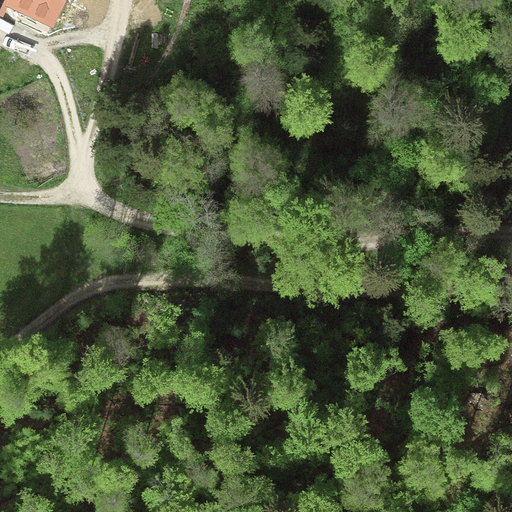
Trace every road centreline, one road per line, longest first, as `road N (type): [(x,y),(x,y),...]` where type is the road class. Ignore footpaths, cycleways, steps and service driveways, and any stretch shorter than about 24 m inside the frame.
road 1 (track): [(511,271),(362,289),(123,277),(82,291),(0,352)]
road 2 (track): [(511,233),(286,237),(181,230),(93,200),(83,169)]
road 3 (track): [(0,32),(43,51),(57,68),(83,169),(125,0)]
